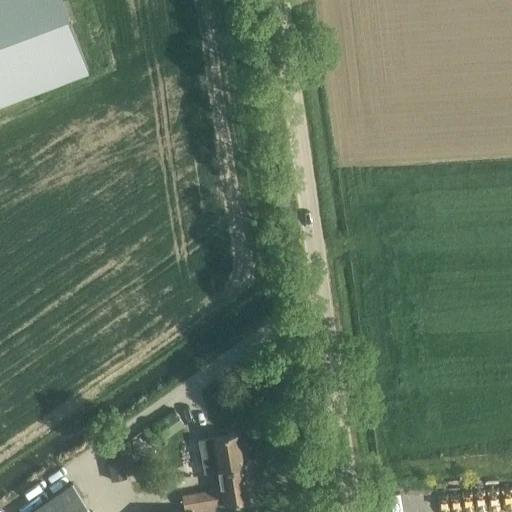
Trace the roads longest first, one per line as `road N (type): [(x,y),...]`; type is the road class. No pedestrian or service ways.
road 1 (unclassified): [(351,511),(280,0)]
road 2 (unknown): [(323,308),(109,449),(100,464),(110,511)]
